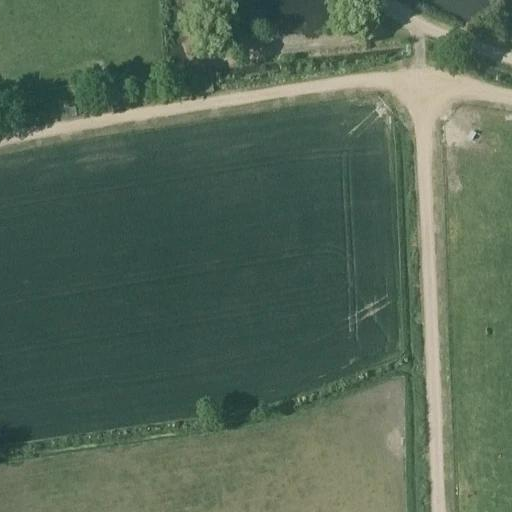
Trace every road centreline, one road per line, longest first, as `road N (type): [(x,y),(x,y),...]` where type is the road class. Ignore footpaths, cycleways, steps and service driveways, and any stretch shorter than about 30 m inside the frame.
road 1 (track): [(437,511),(424,84),(381,79),(0,131)]
road 2 (track): [(511,61),(383,0)]
